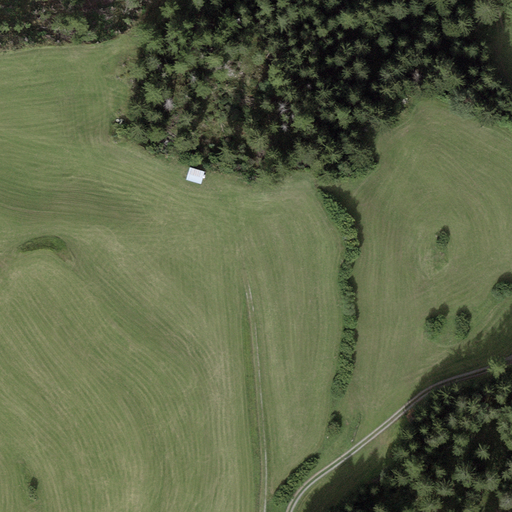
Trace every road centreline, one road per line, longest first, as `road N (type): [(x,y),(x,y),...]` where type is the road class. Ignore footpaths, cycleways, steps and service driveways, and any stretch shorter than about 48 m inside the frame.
road 1 (track): [(263,511),(247,284),(210,190)]
road 2 (track): [(290,511),(316,477),(418,398),(511,354)]
